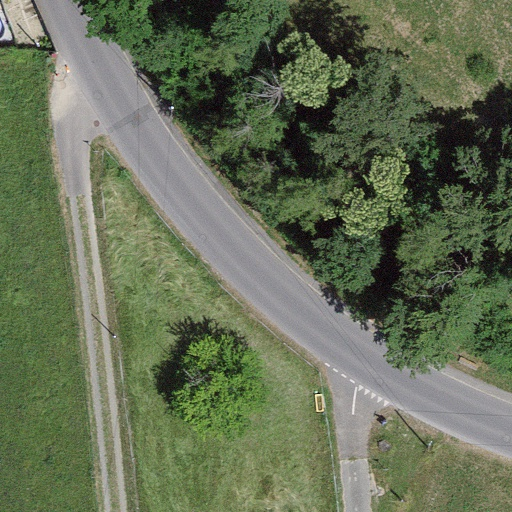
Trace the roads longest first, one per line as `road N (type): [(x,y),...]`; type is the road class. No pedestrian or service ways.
road 1 (residential): [(68,0),(100,67),(188,201),(243,260),(366,359)]
road 2 (residential): [(366,359),(511,429)]
road 3 (residential): [(366,359),(353,408),(359,511)]
